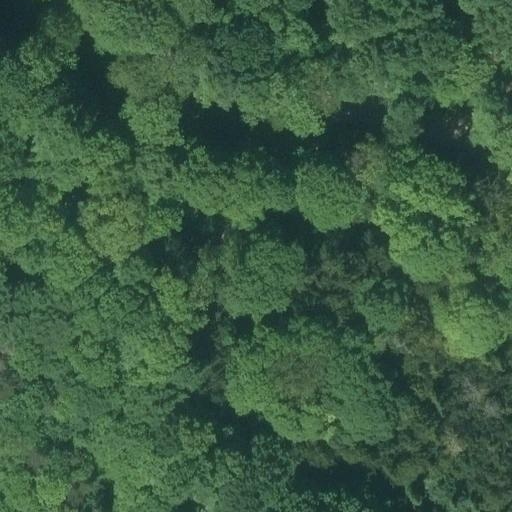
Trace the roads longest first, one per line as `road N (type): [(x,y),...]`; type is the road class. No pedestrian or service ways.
road 1 (unclassified): [(511,146),(231,83),(68,0)]
road 2 (unclassified): [(0,224),(114,323),(187,402),(260,456),(363,511)]
